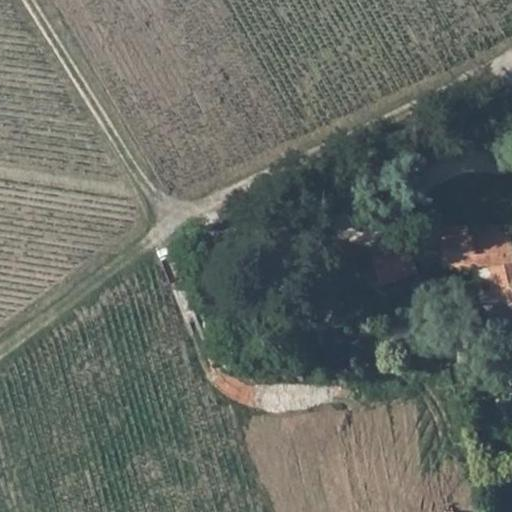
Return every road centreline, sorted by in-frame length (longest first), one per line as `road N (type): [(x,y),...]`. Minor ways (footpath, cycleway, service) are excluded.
road 1 (track): [(0,352),(168,226),(511,64)]
road 2 (track): [(168,226),(27,0)]
